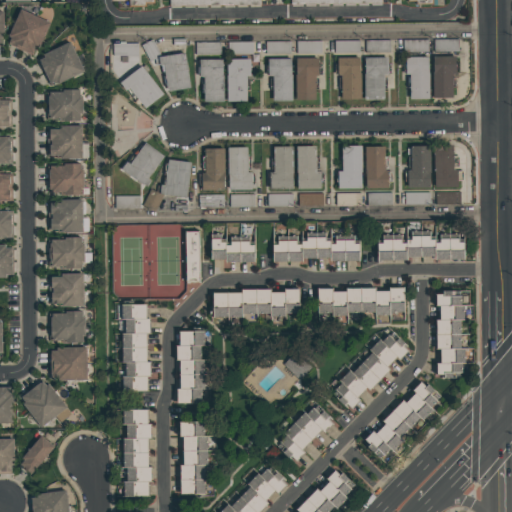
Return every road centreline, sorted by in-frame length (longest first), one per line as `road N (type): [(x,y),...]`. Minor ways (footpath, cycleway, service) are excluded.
road 1 (tertiary): [(496,0),(501,511)]
road 2 (residential): [(106,17),(460,13)]
road 3 (residential): [(182,127),(496,127)]
road 4 (residential): [(25,81),(25,371)]
road 5 (residential): [(209,284),(498,267)]
road 6 (residential): [(209,284),(169,329),(160,414),(163,511)]
road 7 (residential): [(422,268),(419,362),(338,443)]
road 8 (primary): [(500,389),(379,511)]
